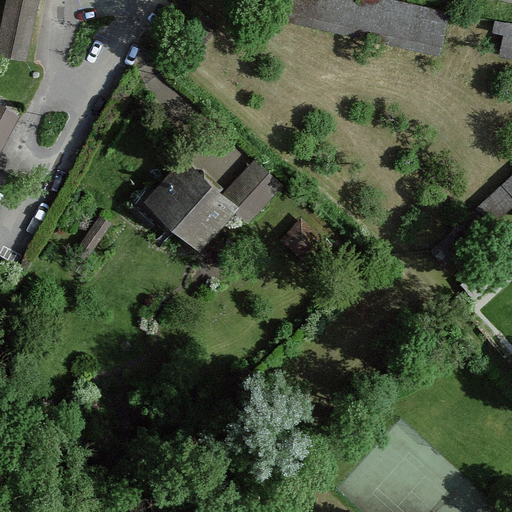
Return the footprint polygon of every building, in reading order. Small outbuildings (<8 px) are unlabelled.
[(3,0),(0,23),(0,55),(28,60),(38,0),(3,0)] [(388,0),(276,0),(272,19),(436,56),(446,13),(388,0)] [(193,2),(173,24),(200,48),(220,26),(193,2)] [(511,24),(494,20),(491,33),(504,35),(500,53),(511,55),(511,24)] [(0,150),(21,118),(0,104),(0,150)] [(181,160),(142,201),(198,253),(237,212),(221,197),(181,160)] [(221,197),(237,212),(252,226),(287,189),(256,161),(221,197)] [(511,174),(430,249),(445,265),(511,202),(511,174)] [(99,212),(79,245),(91,252),(111,219),(99,212)] [(303,219),(281,241),(304,264),(326,242),(303,219)] [(0,466),(15,450),(0,435),(0,466)]
